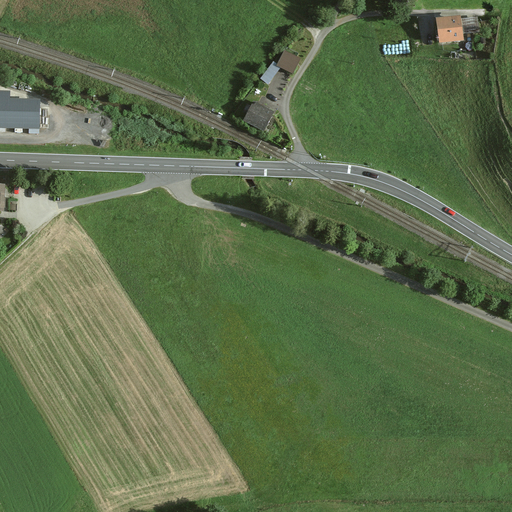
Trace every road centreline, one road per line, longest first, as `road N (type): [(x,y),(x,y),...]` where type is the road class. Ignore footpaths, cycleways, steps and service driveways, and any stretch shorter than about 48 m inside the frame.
road 1 (primary): [(0,160),(347,173),(406,192),(511,254)]
road 2 (track): [(165,165),(188,197),(247,214),(511,328)]
road 3 (track): [(483,12),(371,13),(329,27),(286,102),(308,169)]
